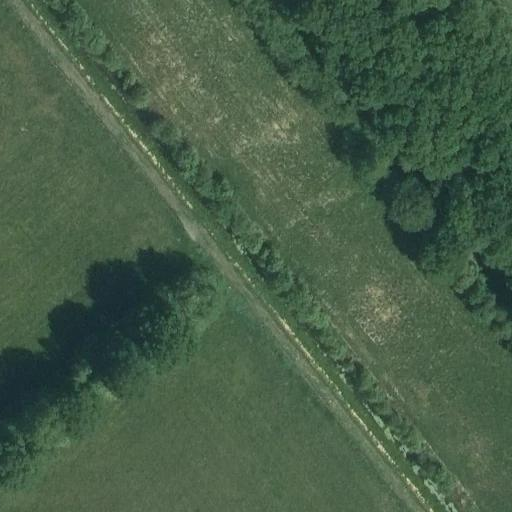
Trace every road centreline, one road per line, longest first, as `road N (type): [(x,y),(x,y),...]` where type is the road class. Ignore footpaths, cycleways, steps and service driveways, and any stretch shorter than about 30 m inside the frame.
road 1 (track): [(382,108),(511,279)]
road 2 (track): [(298,0),(382,108)]
